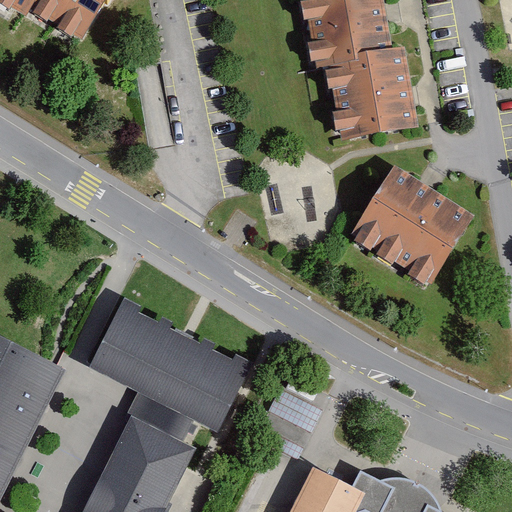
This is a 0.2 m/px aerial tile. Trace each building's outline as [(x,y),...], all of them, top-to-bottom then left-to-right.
[(1,0),(25,14),(27,10),(33,0),(1,0)] [(82,44),(109,0),(33,0),(27,10),(82,44)] [(328,66),(360,61),(359,53),(391,48),(383,2),(382,0),(304,0),(317,69),(328,66)] [(360,61),(328,66),(340,140),(416,127),(413,104),(403,46),(391,48),(359,53),(360,61)] [(391,170),(346,245),(429,294),(472,221),(391,170)] [(140,306),(125,298),(92,363),(89,367),(137,392),(195,421),(203,425),(215,432),(218,433),(254,363),(236,354),(233,360),(213,350),(216,344),(205,338),(202,344),(193,340),(187,337),(182,335),(169,328),(173,322),(163,317),(160,323),(137,312),(140,306)] [(53,365),(0,338),(0,495),(64,370),(59,368),(53,365)] [(270,447),(296,460),(321,410),(280,390),(255,439),(270,447)] [(127,412),(134,416),(86,511),(164,511),(188,464),(196,448),(192,446),(184,442),(195,421),(137,392),(127,412)] [(352,490),(313,470),(291,511),(351,511),(361,494),(352,490)] [(379,483),(360,473),(352,490),(361,494),(351,511),(439,511),(430,496),(416,486),(400,479),(379,483)]
